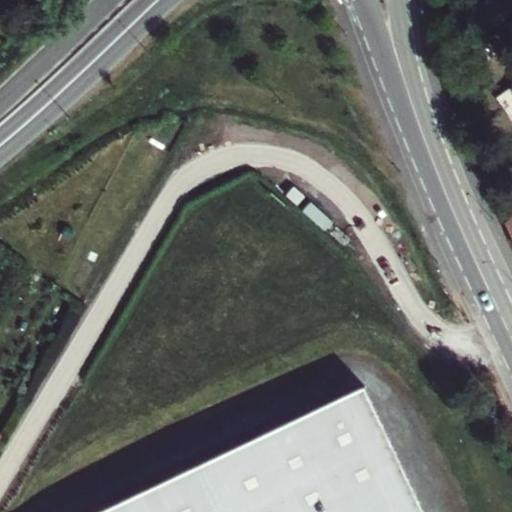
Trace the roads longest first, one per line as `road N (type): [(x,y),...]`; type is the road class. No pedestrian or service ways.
road 1 (unclassified): [(0,478),(165,201),(201,165),(224,155),(266,153),(319,174),(367,226),(436,336),(477,344),(510,335)]
road 2 (tertiary): [(510,335),(414,108)]
road 3 (trunk): [(0,145),(156,0)]
